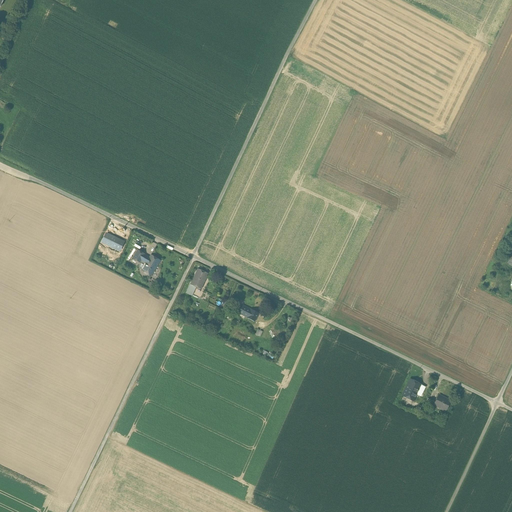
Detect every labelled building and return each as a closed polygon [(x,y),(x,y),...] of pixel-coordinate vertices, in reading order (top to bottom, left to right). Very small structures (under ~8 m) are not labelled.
[(116,239),(106,234),(102,242),(113,248),(114,247),(120,250),(124,242),(117,238),(116,239)] [(145,254),(137,250),(132,258),(140,263),(141,260),(144,255),(145,254)] [(149,258),(144,255),(141,260),(146,263),(141,270),(151,276),(161,261),(151,255),(149,258)] [(208,273),(198,268),(191,284),(196,287),(202,289),(208,273)] [(196,287),(191,284),(187,293),(193,296),(196,287)] [(260,313),(243,305),(239,314),(256,322),(260,313)] [(421,385),(410,379),(402,396),(403,396),(413,401),(415,396),(421,385)] [(421,385),(415,396),(419,398),(421,396),(422,397),(423,395),(422,394),(425,387),(426,387),(421,385)] [(450,401),(439,395),(434,405),(445,411),(450,401)] [(413,401),(403,396),(399,404),(409,409),(413,401)] [(434,401),(427,398),(424,404),(431,407),(434,401)]
